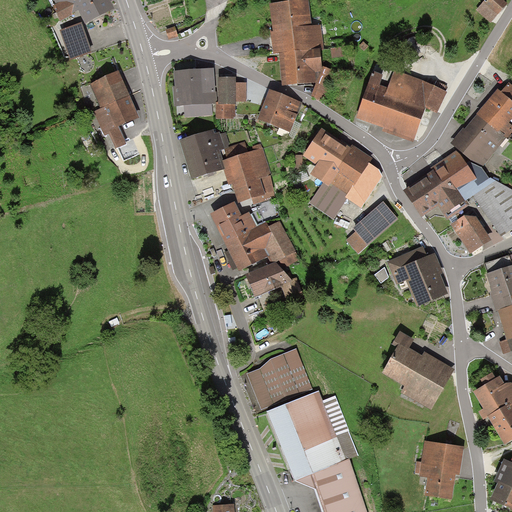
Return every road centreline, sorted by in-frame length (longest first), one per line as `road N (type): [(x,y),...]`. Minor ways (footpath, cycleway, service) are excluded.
road 1 (tertiary): [(143,54),(203,320),(276,511)]
road 2 (residential): [(450,271),(482,511)]
road 3 (residential): [(191,50),(334,116),(385,167)]
road 4 (residential): [(385,167),(426,146),(511,11)]
road 5 (residential): [(385,167),(450,271)]
